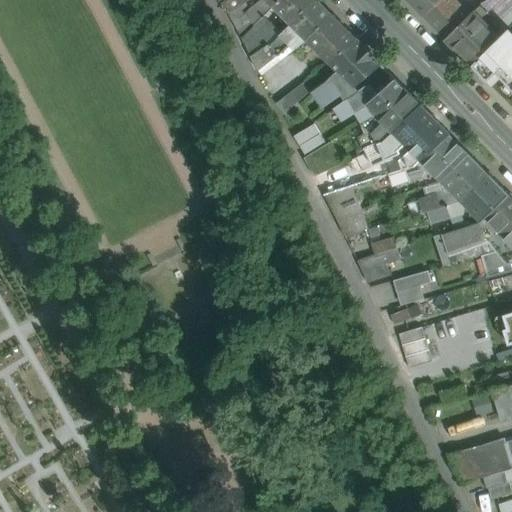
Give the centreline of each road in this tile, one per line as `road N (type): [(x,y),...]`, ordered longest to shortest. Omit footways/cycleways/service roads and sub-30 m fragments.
road 1 (residential): [(464,511),(208,0)]
road 2 (residential): [(362,0),(511,151)]
